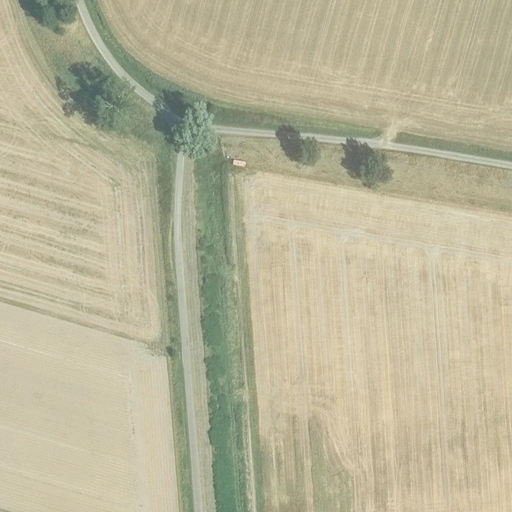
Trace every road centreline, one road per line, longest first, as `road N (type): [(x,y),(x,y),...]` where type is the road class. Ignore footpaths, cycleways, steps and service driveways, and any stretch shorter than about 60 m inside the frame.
road 1 (unclassified): [(197,511),(178,266),(182,128),(114,68),(83,0)]
road 2 (track): [(511,167),(384,145),(182,128)]
